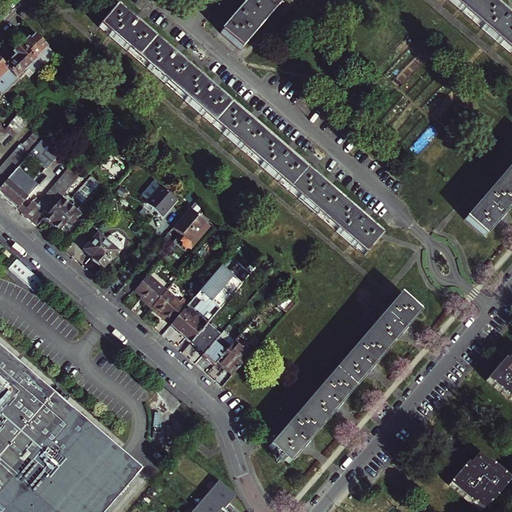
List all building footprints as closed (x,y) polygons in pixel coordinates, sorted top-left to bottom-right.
[(249,0),(241,11),(235,17),(221,33),(241,50),(283,0),(249,0)] [(450,0),(511,53),(511,20),(511,19),(504,14),(488,0),(450,0)] [(252,124),(246,119),(214,91),(207,86),(176,59),(170,53),(138,26),(132,20),(116,7),(99,26),(364,255),(381,236),(366,223),(359,217),(328,190),(321,184),(290,157),(283,152),(252,124)] [(29,36),(21,44),(36,59),(48,46),(36,34),(31,38),(29,36)] [(0,94),(1,95),(29,68),(34,73),(42,65),(36,59),(21,44),(13,52),(16,55),(6,65),(0,58),(0,94)] [(42,65),(43,66),(55,53),(48,46),(36,59),(42,65)] [(48,142),(44,148),(53,157),(58,152),(48,142)] [(0,188),(12,174),(30,154),(20,145),(0,168),(0,188)] [(44,148),(39,153),(49,162),(53,157),(44,148)] [(39,153),(35,158),(45,167),(49,162),(39,153)] [(511,162),(464,218),(484,236),(502,215),(511,204),(511,162)] [(77,179),(80,174),(71,164),(66,170),(77,179)] [(72,184),(77,179),(66,170),(62,175),(72,184)] [(0,188),(0,194),(17,209),(28,196),(32,191),(12,174),(0,188)] [(62,175),(58,180),(68,189),(72,184),(62,175)] [(91,179),(85,190),(93,194),(99,183),(91,179)] [(54,185),(64,194),(68,189),(58,180),(54,185)] [(60,198),(64,194),(54,185),(50,189),(60,198)] [(178,199),(162,186),(147,203),(163,217),(178,199)] [(46,194),(56,203),(60,198),(50,189),(46,194)] [(198,198),(191,191),(186,197),(193,204),(198,198)] [(52,208),(56,203),(46,194),(42,199),(52,208)] [(33,201),(28,196),(17,209),(22,213),(33,201)] [(80,215),(60,198),(56,203),(52,208),(48,213),(44,218),(60,231),(69,221),(73,224),(80,215)] [(43,209),(48,213),(52,208),(42,199),(37,204),(38,205),(43,209)] [(33,201),(22,213),(27,218),(38,205),(37,204),(33,201)] [(27,218),(32,221),(43,209),(38,205),(27,218)] [(37,226),(44,218),(48,213),(43,209),(32,221),(37,226)] [(189,209),(172,228),(183,238),(180,241),(182,243),(182,246),(186,249),(189,249),(191,250),(210,227),(189,209)] [(91,258),(102,268),(118,251),(104,239),(98,233),(84,249),(92,257),(91,258)] [(109,234),(104,239),(118,251),(122,246),(109,234)] [(7,256),(11,252),(4,247),(1,250),(6,253),(5,254),(7,256)] [(41,279),(14,256),(6,266),(33,289),(41,279)] [(222,266),(190,303),(173,322),(171,325),(191,342),(206,324),(241,283),(222,266)] [(144,302),(151,307),(166,289),(148,273),(134,289),(141,295),(146,299),(144,302)] [(181,302),(166,289),(151,307),(160,315),(162,313),(167,318),(173,322),(190,303),(185,299),(181,302)] [(400,291),(268,444),(289,462),(308,441),(339,405),(372,367),(405,329),(420,309),(400,291)] [(294,300),(287,293),(277,305),(285,311),(294,300)] [(219,336),(206,324),(191,342),(204,353),(219,336)] [(214,365),(217,362),(234,342),(235,341),(224,330),(219,336),(204,353),(202,355),(214,365)] [(255,349),(240,335),(235,341),(234,342),(250,355),(255,349)] [(234,342),(217,362),(232,375),(250,355),(234,342)] [(0,383),(19,365),(0,348),(0,383)] [(511,353),(511,354),(489,380),(511,399),(511,353)] [(0,511),(104,511),(141,470),(19,365),(0,383),(0,511)] [(173,444),(178,418),(156,414),(152,440),(173,444)] [(201,441),(197,437),(192,442),(197,446),(201,441)] [(452,485),(482,510),(507,480),(477,455),(472,461),(452,485)] [(190,511),(217,511),(222,506),(229,511),(230,511),(235,507),(229,502),(236,494),(219,479),(190,511)]
